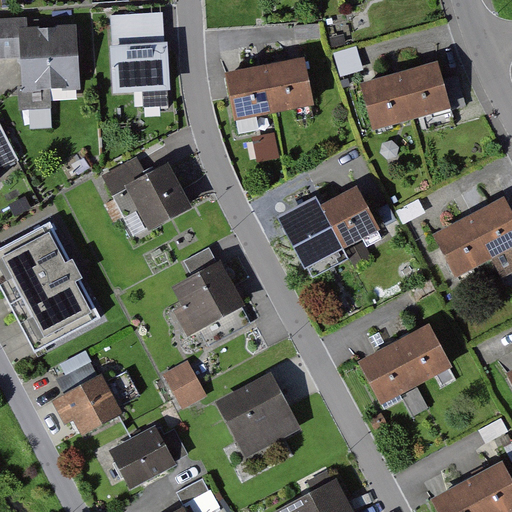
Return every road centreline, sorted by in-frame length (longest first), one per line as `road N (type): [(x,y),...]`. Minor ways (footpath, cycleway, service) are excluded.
road 1 (residential): [(399,511),(212,146),(191,0)]
road 2 (residential): [(81,511),(0,352)]
